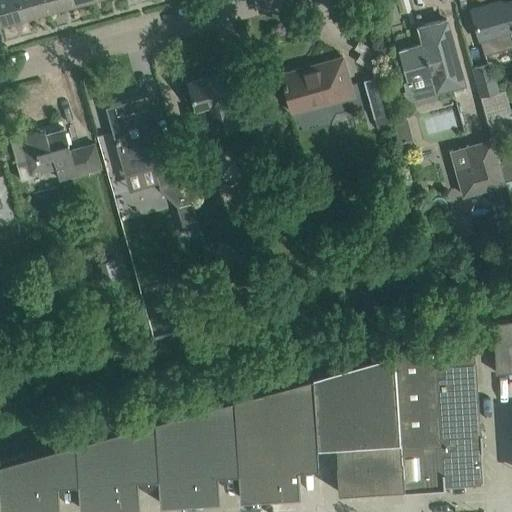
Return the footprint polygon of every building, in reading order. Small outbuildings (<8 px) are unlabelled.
[(0,0),(0,19),(1,22),(27,15),(22,0),(0,0)] [(22,0),(27,15),(51,8),(48,0),(22,0)] [(75,2),(74,0),(48,0),(51,8),(75,2)] [(511,0),(510,0),(492,5),(491,3),(471,8),(484,54),(511,45),(511,36),(510,29),(511,28),(511,0)] [(423,42),(400,49),(405,68),(408,79),(402,81),(406,96),(412,98),(436,92),(436,93),(466,84),(452,38),(446,18),(418,26),(419,30),(423,42)] [(344,62),(328,66),(327,60),(281,73),(292,113),(353,96),(344,62)] [(474,66),(490,123),(492,129),(511,124),(511,107),(506,88),(500,90),(492,61),(474,66)] [(235,126),(231,114),(227,99),(228,98),(226,92),(221,73),(188,82),(194,101),(195,107),(207,104),(215,132),(235,126)] [(376,116),(392,111),(382,75),(365,80),(376,116)] [(251,134),(276,128),(264,84),(239,90),(251,134)] [(121,101),(105,105),(107,112),(111,124),(121,161),(125,173),(154,164),(160,183),(161,188),(178,204),(191,200),(184,176),(185,176),(180,157),(174,138),(161,142),(147,96),(121,103),(121,101)] [(63,127),(39,134),(37,128),(18,133),(24,153),(30,174),(55,167),(59,178),(89,170),(101,166),(94,143),(70,149),(63,127)] [(262,173),(260,173),(255,152),(224,159),(232,196),(253,192),(254,195),(266,192),(262,173)] [(471,166),(455,170),(462,195),(505,183),(505,182),(499,162),(496,152),(469,160),(471,166)] [(511,158),(499,162),(505,182),(511,179),(511,158)] [(114,258),(98,263),(104,281),(120,276),(114,258)] [(511,318),(493,321),(496,371),(511,369),(511,318)] [(472,330),(393,352),(400,447),(420,445),(423,484),(483,481),(472,330)] [(393,352),(393,350),(332,369),(313,374),(316,444),(336,444),(337,463),(336,463),(338,491),(404,486),(400,447),(393,352)] [(313,374),(233,396),(238,470),(239,496),(299,492),(297,466),(318,464),(316,444),(313,374)] [(154,417),(158,475),(158,479),(159,502),(219,498),(218,471),(238,470),(233,396),(154,417)] [(138,476),(158,475),(154,417),(75,439),(77,480),(79,507),(139,503),(138,476)] [(77,480),(75,439),(0,459),(0,511),(60,508),(58,481),(77,480)]
